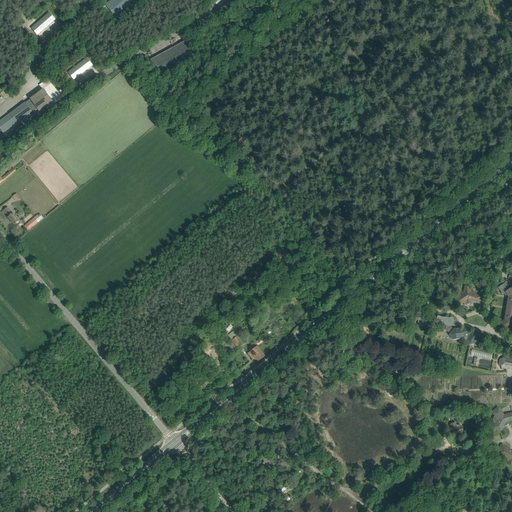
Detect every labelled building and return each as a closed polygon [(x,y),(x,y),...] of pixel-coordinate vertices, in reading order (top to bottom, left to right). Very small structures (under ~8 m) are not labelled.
[(110,0),(105,5),(117,18),(138,0),(110,0)] [(31,28),(37,35),(55,19),(49,12),(31,28)] [(150,60),(159,75),(195,56),(186,40),(150,60)] [(68,72),(74,80),(93,65),(87,58),(68,72)] [(0,121),(0,128),(3,133),(28,114),(31,118),(53,101),(43,89),(0,121)] [(4,176),(6,179),(16,171),(14,168),(4,176)] [(12,196),(16,202),(21,199),(16,193),(12,196)] [(12,214),(8,207),(3,211),(8,217),(14,225),(16,227),(21,224),(19,221),(13,213),(12,214)] [(32,220),(35,225),(41,219),(38,215),(32,220)] [(498,288),(501,292),(501,294),(504,294),(506,293),(508,296),(508,298),(507,297),(505,305),(507,305),(504,320),(500,323),(505,331),(511,331),(511,330),(511,321),(511,319),(511,286),(511,287),(510,286),(511,285),(508,280),(498,288)] [(468,285),(464,286),(463,293),(453,302),(456,306),(463,303),(465,305),(467,304),(467,303),(470,303),(470,304),(473,305),(473,302),(478,303),(480,297),(471,292),(468,285)] [(436,321),(435,321),(435,323),(437,324),(446,326),(445,329),(450,334),(449,335),(452,340),(458,339),(460,341),(462,338),(466,342),(467,341),(470,345),(478,342),(479,338),(481,336),(478,331),(476,333),(471,333),(469,332),(468,333),(465,331),(462,332),(458,329),(454,329),(451,327),(451,326),(453,322),(452,318),(450,318),(449,318),(440,317),(438,316),(436,320),(436,321)] [(244,344),(238,336),(233,331),(228,335),(238,348),(244,344)] [(265,356),(262,352),(257,346),(248,353),(253,359),(254,358),(257,362),(265,356)] [(474,355),(490,359),(491,354),(476,350),(474,355)] [(501,366),(502,369),(506,368),(506,367),(511,368),(511,357),(505,356),(503,359),(500,360),(499,364),(501,366)] [(495,424),(493,429),(500,433),(503,426),(504,427),(510,422),(509,422),(511,420),(511,412),(504,415),(498,407),(491,412),(495,416),(493,420),(495,424)] [(449,425),(454,436),(464,432),(461,424),(457,425),(455,422),(449,425)] [(428,453),(433,461),(454,448),(440,427),(435,431),(443,443),(428,453)] [(496,453),(501,456),(501,457),(508,461),(508,465),(511,465),(511,451),(501,445),(496,453)] [(263,463),(264,467),(278,463),(277,457),(274,458),(273,456),(266,457),(265,455),(263,455),(264,463),(263,463)] [(284,483),(278,489),(282,493),(287,487),(284,483)]
